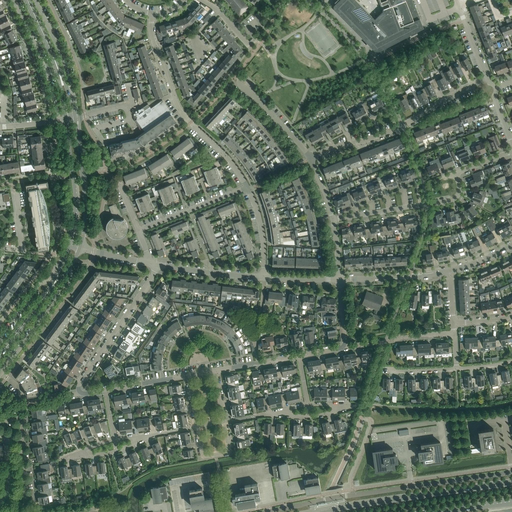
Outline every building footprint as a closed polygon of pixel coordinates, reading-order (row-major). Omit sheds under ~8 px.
[(109,11),(116,5),(113,0),(106,6),(109,11)] [(246,4),(241,0),(240,0),(232,7),(239,15),(246,10),(243,7),(246,4)] [(420,21),(419,19),(420,19),(419,18),(416,11),(417,11),(412,0),(405,0),(405,1),(389,7),(388,3),(382,5),(384,11),(374,21),(353,0),(341,0),(340,1),(336,5),(335,6),(335,7),(335,8),(335,9),(339,13),(341,15),(352,26),(353,27),(364,38),(365,39),(374,48),(375,49),(376,49),(377,50),(379,49),(380,49),(416,30),(414,24),(420,21)] [(61,12),(69,8),(67,3),(59,7),(61,12)] [(198,3),(194,8),(200,14),(205,9),(198,3)] [(471,12),(483,8),(482,5),(478,6),(477,4),(469,7),(471,12)] [(113,15),(120,10),(116,5),(109,11),(113,15)] [(63,17),(71,13),(69,8),(61,12),(63,17)] [(200,14),(194,8),(190,12),(196,18),(200,14)] [(473,17),(481,14),(480,12),(484,10),(483,8),(471,12),(473,17)] [(117,20),(124,15),(120,10),(113,15),(117,20)] [(255,15),(261,21),(265,17),(259,10),(255,15)] [(196,18),(190,12),(186,17),(192,23),(196,18)] [(74,18),(71,13),(63,17),(66,22),(74,18)] [(475,22),(487,18),(486,15),(482,16),(481,14),(473,17),(475,22)] [(124,25),(127,17),(125,16),(124,15),(117,20),(119,23),(120,24),(124,25)] [(129,28),(133,20),(127,17),(124,25),(129,28)] [(192,23),(186,17),(184,18),(182,19),(185,27),(188,26),(190,25),(192,23)] [(211,24),(215,28),(221,23),(217,18),(211,24)] [(477,27),(485,24),(484,22),(488,20),(487,18),(475,22),(477,27)] [(185,27),(182,19),(176,21),(179,29),(185,27)] [(10,25),(8,20),(0,23),(0,26),(1,29),(10,25)] [(69,29),(77,25),(75,20),(67,24),(69,29)] [(135,30),(138,22),(133,20),(129,28),(135,30)] [(179,29),(176,21),(171,23),(173,31),(179,29)] [(144,24),(138,22),(135,30),(140,32),(144,24)] [(173,31),(171,23),(165,24),(168,33),(173,31)] [(225,27),(221,23),(215,28),(218,33),(225,27)] [(168,33),(165,24),(159,26),(162,35),(168,33)] [(479,32),(491,28),(490,25),(486,26),(485,24),(477,27),(479,32)] [(10,25),(1,29),(2,32),(0,33),(2,35),(13,30),(12,30),(10,25)] [(72,34),(80,30),(77,25),(69,29),(72,34)] [(228,31),(225,27),(218,33),(222,37),(228,31)] [(481,37),(489,34),(488,32),(492,30),(491,28),(479,32),(481,37)] [(15,35),(13,30),(2,35),(3,37),(5,36),(6,39),(15,35)] [(74,39),(82,35),(80,30),(72,34),(74,39)] [(225,41),(232,35),(228,31),(222,37),(225,41)] [(483,42),(494,38),(493,33),(489,34),(481,37),(483,42)] [(15,35),(6,39),(4,40),(7,46),(10,45),(9,44),(18,40),(15,35)] [(84,39),(82,35),(74,39),(76,43),(84,39)] [(235,39),(232,35),(225,41),(229,45),(230,44),(235,39)] [(87,44),(90,43),(87,38),(84,39),(76,43),(79,48),(87,44)] [(485,47),(496,43),(497,43),(496,40),(494,38),(483,42),(485,47)] [(235,39),(230,44),(232,46),(235,50),(233,52),(236,56),(238,55),(243,51),(234,40),(235,39)] [(117,47),(116,42),(107,44),(104,45),(105,51),(114,48),(117,47)] [(487,52),(498,48),(496,43),(485,47),(487,52)] [(89,49),(87,44),(79,48),(81,53),(89,49)] [(165,47),(167,53),(175,50),(173,44),(165,47)] [(11,50),(12,53),(21,50),(20,45),(8,48),(9,51),(11,50)] [(499,51),(498,48),(487,52),(489,57),(494,56),(497,54),(496,52),(499,51)] [(23,56),(21,50),(12,53),(12,56),(10,56),(11,59),(23,56)] [(168,58),(176,55),(175,50),(167,53),(168,58)] [(232,64),(236,60),(229,54),(226,58),(232,64)] [(151,60),(149,55),(141,58),(143,63),(151,60)] [(170,63),(178,60),(176,55),(168,58),(170,63)] [(23,56),(11,59),(11,61),(13,61),(14,64),(24,61),(22,56),(23,56)] [(457,62),(458,65),(459,65),(459,67),(460,67),(463,65),(465,70),(471,67),(466,58),(463,60),(461,57),(456,60),(457,62)] [(229,68),(232,64),(226,58),(222,62),(229,68)] [(153,66),(151,60),(143,63),(145,69),(153,66)] [(26,66),(24,61),(14,64),(15,64),(15,67),(14,67),(14,70),(26,66)] [(225,72),(229,68),(222,62),(218,67),(224,71),(225,72)] [(463,74),(460,67),(459,67),(458,65),(457,62),(448,67),(449,70),(450,70),(452,74),(455,72),(457,77),(463,74)] [(508,71),(504,62),(494,66),(497,74),(500,73),(500,74),(508,71)] [(174,73),(182,70),(180,65),(173,68),(175,72),(174,73)] [(27,72),(26,66),(14,70),(16,75),(17,74),(27,72)] [(221,75),(224,71),(218,67),(215,71),(221,75)] [(217,80),(221,75),(215,71),(212,68),(209,72),(212,74),(211,75),(217,80)] [(454,79),(452,74),(450,70),(449,70),(446,71),(445,69),(439,71),(442,78),(443,78),(445,83),(447,82),(447,80),(448,80),(448,81),(454,79)] [(176,78),(184,75),(182,70),(174,73),(176,78)] [(157,76),(155,71),(147,74),(149,79),(157,76)] [(27,72),(17,74),(18,78),(16,78),(17,81),(29,77),(28,77),(27,72)] [(122,80),(121,74),(112,77),(114,82),(115,82),(115,84),(120,84),(122,84),(121,80),(122,80)] [(186,80),(184,75),(176,78),(178,83),(186,80)] [(214,84),(217,80),(211,75),(208,79),(214,84),(215,84),(214,84)] [(30,82),(29,77),(17,81),(17,80),(19,86),(30,82)] [(446,84),(445,83),(443,78),(442,78),(439,79),(438,77),(432,79),(436,86),(439,85),(441,90),(447,87),(446,84)] [(211,89),(214,84),(208,79),(204,83),(211,89)] [(432,88),(436,86),(432,79),(427,82),(428,85),(425,87),(425,88),(425,87),(429,94),(428,94),(429,96),(435,93),(432,88)] [(188,85),(186,80),(178,83),(180,89),(182,88),(181,88),(187,86),(188,85)] [(159,81),(151,84),(153,89),(160,86),(158,81),(159,81)] [(32,87),(30,82),(19,86),(19,88),(21,87),(22,90),(32,87)] [(207,93),(211,89),(204,83),(201,87),(207,93)] [(184,94),(184,96),(190,94),(190,93),(189,93),(189,92),(190,91),(189,92),(188,89),(187,86),(181,88),(182,88),(184,94)] [(32,88),(32,87),(22,90),(23,94),(21,94),(21,96),(33,93),(31,88),(32,88)] [(204,97),(207,93),(201,87),(197,91),(198,92),(204,97)] [(425,96),(428,94),(429,94),(425,87),(425,88),(416,92),(420,99),(421,103),(422,104),(428,101),(425,96)] [(95,98),(93,90),(87,91),(87,93),(85,93),(87,102),(90,101),(89,100),(90,99),(95,98)] [(421,103),(420,99),(416,92),(415,90),(407,95),(406,95),(409,99),(409,101),(413,108),(419,105),(418,104),(421,103)] [(204,97),(198,92),(196,94),(193,98),(191,96),(187,100),(193,106),(202,96),(204,97)] [(380,92),(372,96),(379,109),(384,106),(382,101),(384,100),(380,92)] [(35,98),(33,93),(21,96),(21,97),(24,96),(25,99),(23,99),(23,102),(35,98)] [(406,102),(409,101),(409,99),(406,95),(407,95),(406,94),(400,97),(402,99),(398,101),(403,110),(409,107),(406,102)] [(373,112),(379,109),(372,96),(367,99),(367,101),(364,102),(368,109),(370,107),(373,112)] [(231,97),(227,101),(230,104),(234,107),(237,103),(231,97)] [(36,103),(35,98),(23,102),(24,104),(26,103),(27,106),(26,106),(36,103)] [(120,145),(119,144),(117,144),(116,143),(109,145),(110,147),(108,148),(110,159),(122,156),(121,153),(125,152),(125,153),(125,152),(131,150),(138,149),(138,147),(142,143),(144,145),(149,141),(150,141),(149,140),(176,122),(177,122),(171,114),(172,113),(162,100),(151,108),(148,104),(142,108),(141,109),(132,111),(134,119),(134,120),(144,133),(139,137),(138,137),(139,138),(136,140),(136,139),(129,141),(122,142),(123,144),(120,145)] [(234,107),(230,104),(227,101),(223,105),(226,108),(230,111),(234,107)] [(365,110),(368,109),(364,102),(360,105),(361,108),(358,110),(362,118),(368,115),(365,110)] [(37,109),(36,104),(36,103),(26,106),(27,110),(25,110),(26,113),(37,109)] [(230,111),(226,108),(223,105),(220,109),(222,111),(226,115),(230,111)] [(484,105),(479,107),(483,116),(488,114),(489,113),(487,107),(485,108),(484,105)] [(483,116),(479,107),(474,109),(478,118),(483,116)] [(226,115),(222,111),(220,109),(216,113),(219,115),(222,119),(226,115)] [(362,118),(358,110),(354,112),(352,109),(348,111),(351,118),(354,116),(356,121),(358,120),(358,121),(362,119),(361,118),(362,118)] [(478,118),(474,109),(469,111),(472,120),(478,118)] [(241,117),(246,121),(251,114),(247,111),(241,117)] [(472,120),(469,111),(464,113),(467,122),(472,120)] [(351,124),(352,124),(346,112),(338,117),(341,123),(342,125),(344,123),(346,127),(347,126),(348,127),(351,125),(351,124)] [(222,119),(219,115),(216,113),(212,117),(215,119),(219,123),(222,119)] [(467,122),(464,113),(459,115),(459,116),(460,116),(462,124),(463,124),(464,126),(468,124),(467,122)] [(249,125),(255,118),(251,114),(246,121),(249,125)] [(462,124),(460,116),(459,116),(455,118),(458,127),(463,125),(463,124),(462,124)] [(219,123),(215,119),(212,117),(208,121),(211,123),(215,127),(219,123)] [(338,125),(341,123),(338,117),(329,121),(335,132),(341,129),(338,125)] [(253,128),(259,122),(255,118),(249,125),(253,128)] [(458,127),(455,118),(449,120),(453,129),(458,127)] [(453,129),(449,120),(444,122),(448,131),(453,129)] [(215,127),(211,123),(208,121),(205,125),(211,131),(215,127)] [(335,132),(329,121),(321,126),(324,132),(327,131),(330,136),(335,132)] [(257,132),(263,126),(259,122),(253,128),(257,132)] [(448,131),(444,122),(440,124),(439,124),(442,132),(443,133),(448,131)] [(442,132),(439,124),(440,124),(439,123),(434,125),(437,134),(442,132)] [(437,134),(434,125),(429,127),(432,136),(437,134)] [(261,136),(267,130),(263,126),(257,132),(261,136)] [(325,134),(326,134),(324,132),(321,126),(313,130),(319,141),(324,138),(323,135),(325,134)] [(433,138),(432,136),(429,127),(424,129),(427,137),(428,140),(433,138)] [(427,137),(424,129),(419,131),(422,139),(427,137)] [(264,140),(271,134),(267,130),(261,136),(264,140)] [(319,141),(313,130),(304,135),(308,141),(310,140),(313,144),(319,141)] [(422,139),(419,131),(414,133),(418,144),(423,142),(422,139)] [(226,144),(232,138),(228,134),(222,140),(226,144)] [(267,144),(274,138),(271,134),(264,140),(267,144)] [(29,143),(41,141),(40,136),(33,137),(32,135),(17,135),(18,145),(22,145),(21,140),(24,140),(24,138),(31,138),(31,143),(29,143)] [(496,135),(489,138),(490,142),(487,143),(490,151),(497,148),(495,143),(499,142),(496,135)] [(10,138),(8,138),(8,147),(13,146),(13,148),(16,147),(16,140),(13,140),(13,136),(10,136),(10,138)] [(8,147),(8,138),(2,138),(2,141),(0,140),(0,148),(3,148),(3,147),(8,147)] [(188,138),(183,141),(191,151),(192,150),(191,147),(193,145),(188,138)] [(229,148),(236,142),(232,138),(226,144),(229,148)] [(271,148),(278,143),(274,138),(267,144),(271,148)] [(404,147),(401,138),(395,140),(399,149),(404,147)] [(399,149),(395,140),(390,142),(394,151),(395,153),(400,151),(399,149)] [(191,151),(183,141),(179,144),(185,152),(187,150),(189,152),(191,151)] [(233,152),(240,146),(236,142),(229,148),(233,152)] [(394,151),(390,142),(385,144),(389,153),(394,151)] [(486,151),(482,142),(476,144),(477,145),(471,147),(471,148),(473,152),(474,155),(486,151)] [(274,152),(281,147),(278,143),(271,148),(274,152)] [(185,152),(179,144),(175,148),(182,157),(184,156),(182,154),(185,152)] [(389,153),(385,144),(380,146),(384,155),(389,153)] [(469,149),(468,145),(464,147),(466,151),(458,154),(461,161),(468,158),(468,159),(470,158),(469,156),(472,154),(471,153),(469,149)] [(236,156),(243,150),(240,146),(233,152),(236,156)] [(380,146),(375,148),(379,157),(380,160),(385,158),(384,155),(380,146)] [(277,157),(284,151),(281,147),(274,152),(277,157)] [(182,157),(175,148),(170,151),(176,158),(179,157),(181,159),(182,157)] [(379,157),(375,148),(370,150),(374,159),(375,162),(380,160),(379,157)] [(240,160),(247,155),(243,150),(236,156),(240,160)] [(374,159),(370,150),(365,152),(369,161),(374,159)] [(457,160),(453,150),(450,152),(451,156),(441,160),(444,169),(448,167),(454,164),(452,161),(457,160)] [(280,161),(287,156),(284,151),(277,157),(280,161)] [(369,161),(365,152),(360,154),(364,163),(369,161)] [(167,154),(162,157),(169,167),(170,166),(169,164),(172,162),(167,154)] [(352,155),(357,166),(358,169),(363,167),(358,155),(356,156),(355,154),(352,155)] [(243,164),(250,159),(247,155),(240,160),(243,164)] [(357,166),(352,155),(353,157),(351,158),(350,156),(347,157),(351,168),(357,166)] [(290,161),(287,156),(280,161),(283,165),(290,161)] [(169,167),(162,157),(157,160),(162,168),(165,166),(167,169),(169,167)] [(351,168),(347,157),(345,158),(345,160),(343,161),(346,170),(351,168)] [(253,164),(255,163),(251,158),(250,159),(243,164),(246,168),(253,164)] [(428,171),(429,175),(439,171),(438,169),(442,167),(439,160),(438,158),(432,160),(434,164),(426,167),(427,169),(424,170),(425,172),(428,171)] [(162,168),(157,160),(153,163),(159,173),(161,172),(160,169),(162,168)] [(346,170),(343,161),(341,161),(340,160),(337,161),(341,172),(346,170)] [(341,172),(337,161),(335,162),(335,164),(333,165),(336,174),(341,172)] [(499,167),(501,171),(511,167),(511,164),(510,165),(509,162),(501,165),(501,166),(500,163),(494,166),(495,168),(499,167)] [(45,168),(44,163),(33,165),(33,164),(24,166),(20,166),(21,172),(29,171),(45,168)] [(159,173),(153,163),(148,166),(153,174),(156,172),(158,174),(159,173)] [(249,173),(256,168),(253,164),(246,168),(249,173)] [(336,174),(333,165),(330,165),(330,164),(327,165),(331,176),(336,174)] [(331,176),(327,165),(325,166),(325,168),(323,169),(326,178),(331,176)] [(413,169),(412,166),(407,168),(408,171),(405,172),(409,182),(413,181),(412,178),(413,178),(413,177),(417,176),(414,168),(413,169)] [(216,167),(210,169),(213,176),(219,174),(216,167)] [(511,170),(511,167),(501,171),(502,174),(504,173),(505,175),(511,172),(511,170)] [(144,168),(139,170),(143,181),(145,181),(144,178),(147,177),(144,168)] [(251,177),(259,173),(256,168),(249,173),(251,177)] [(213,176),(210,169),(204,172),(206,179),(213,176)] [(143,181),(139,170),(134,172),(137,181),(140,180),(141,182),(143,181)] [(471,187),(475,185),(476,186),(476,187),(477,187),(478,187),(479,187),(480,186),(480,185),(479,184),(482,182),(480,177),(483,176),(481,171),(475,173),(477,176),(473,177),(474,179),(469,181),(471,187)] [(137,181),(134,172),(129,174),(133,185),(135,185),(134,182),(137,181)] [(409,182),(405,172),(401,173),(401,172),(396,174),(397,176),(400,183),(403,182),(404,181),(405,184),(409,182)] [(260,174),(259,173),(251,177),(254,182),(262,178),(260,174)] [(133,185),(129,174),(123,176),(127,185),(130,183),(131,186),(133,185)] [(222,181),(219,174),(213,176),(216,183),(222,181)] [(194,176),(187,178),(190,185),(196,183),(194,176)] [(216,183),(213,176),(206,179),(209,186),(216,183)] [(397,184),(400,183),(397,176),(395,177),(394,176),(389,178),(393,188),(397,187),(396,184),(397,184)] [(292,181),(294,186),(302,182),(300,177),(292,181)] [(190,185),(187,178),(181,181),(184,188),(190,185)] [(393,188),(389,178),(384,180),(383,178),(380,179),(384,189),(387,188),(388,187),(389,190),(393,188)] [(382,190),(384,189),(380,179),(378,181),(379,183),(373,185),(377,195),(381,193),(380,191),(382,190)] [(47,209),(46,205),(45,202),(44,198),(43,195),(42,192),(40,188),(48,187),(47,181),(26,185),(27,191),(29,190),(39,251),(49,249),(49,246),(49,242),(50,239),(50,235),(50,232),(50,229),(49,225),(49,222),(48,222),(46,209),(47,209)] [(304,187),(302,182),(294,186),(297,191),(304,187)] [(199,190),(196,183),(190,185),(193,192),(199,190)] [(377,195),(373,185),(368,187),(367,184),(364,185),(368,195),(371,194),(372,194),(373,196),(377,195)] [(171,185),(164,187),(167,194),(174,192),(171,185)] [(193,192),(190,185),(184,188),(186,195),(193,192)] [(366,196),(368,195),(364,185),(362,186),(363,189),(358,191),(361,201),(365,199),(364,197),(366,196)] [(167,194),(164,187),(155,191),(153,186),(151,187),(155,196),(160,194),(161,197),(167,194)] [(307,192),(304,187),(297,191),(298,195),(307,192)] [(261,198),(270,195),(269,194),(267,190),(259,193),(261,198)] [(361,201),(358,191),(352,193),(353,194),(350,195),(353,201),(355,200),(357,200),(358,202),(361,201)] [(471,199),(479,202),(482,195),(485,195),(485,191),(479,191),(478,194),(473,192),(471,199)] [(176,199),(174,192),(167,194),(170,201),(176,199)] [(309,197),(307,192),(298,195),(301,200),(309,197)] [(350,202),(353,201),(350,195),(349,192),(346,193),(347,195),(342,197),(346,207),(350,206),(349,203),(350,203),(350,202)] [(3,193),(0,193),(0,195),(2,209),(6,209),(5,203),(6,202),(10,201),(9,193),(8,193),(3,194),(3,193)] [(148,194),(142,196),(144,203),(151,201),(148,194)] [(170,201),(167,194),(161,197),(164,204),(170,201)] [(263,203),(271,200),(270,195),(261,198),(263,203)] [(144,203),(142,196),(135,199),(138,206),(144,203)] [(302,205),(311,202),(309,197),(301,200),(302,205)] [(346,207),(342,197),(337,199),(336,197),(333,198),(337,208),(339,207),(341,206),(342,209),(346,207)] [(154,208),(151,201),(144,203),(147,210),(154,208)] [(477,213),(474,208),(476,204),(470,201),(469,204),(471,206),(468,208),(466,206),(461,210),(466,216),(468,215),(471,218),(477,213)] [(229,202),(227,203),(230,211),(235,209),(235,210),(238,209),(235,202),(230,204),(229,202)] [(147,210),(144,203),(138,206),(141,213),(147,210)] [(230,211),(227,203),(222,205),(226,215),(231,213),(230,211)] [(123,220),(121,216),(116,204),(109,207),(113,217),(112,217),(111,218),(110,219),(109,219),(109,220),(108,221),(107,222),(107,223),(106,224),(106,225),(106,227),(106,228),(106,229),(106,230),(107,231),(107,232),(108,233),(109,234),(109,235),(110,236),(111,236),(112,237),(113,237),(114,237),(115,238),(116,238),(117,238),(118,238),(119,238),(120,237),(121,237),(122,237),(123,236),(124,235),(125,234),(126,233),(126,232),(127,231),(124,230),(124,229),(124,228),(124,227),(124,226),(124,225),(124,224),(123,224),(123,223),(122,222),(122,221),(123,220)] [(226,215),(222,205),(216,207),(221,217),(226,215)] [(454,223),(461,222),(459,214),(456,214),(455,214),(454,214),(453,211),(446,212),(447,217),(448,221),(454,220),(454,223)] [(197,221),(198,223),(206,220),(204,215),(205,214),(204,212),(197,215),(199,220),(197,221)] [(448,221),(447,217),(442,218),(441,213),(440,213),(440,212),(435,213),(435,214),(434,214),(435,217),(432,217),(431,227),(437,226),(436,224),(442,223),(442,225),(449,224),(448,221)] [(415,217),(410,218),(411,227),(414,227),(415,230),(420,229),(419,222),(419,220),(418,220),(419,222),(416,223),(415,217)] [(402,225),(399,225),(398,220),(396,220),(396,218),(393,219),(393,220),(394,230),(397,229),(398,233),(403,232),(402,225)] [(411,227),(410,218),(404,219),(405,225),(402,225),(403,232),(408,231),(408,228),(411,227)] [(491,218),(488,220),(494,230),(497,229),(491,218)] [(208,219),(206,220),(198,223),(200,228),(210,224),(208,219)] [(393,220),(392,221),(392,219),(389,220),(389,221),(387,221),(388,227),(385,228),(386,235),(391,234),(391,230),(394,230),(393,220)] [(232,224),(234,229),(244,225),(242,220),(232,224)] [(494,230),(488,220),(485,222),(491,232),(494,230)] [(505,225),(501,227),(506,235),(511,232),(509,229),(511,228),(507,220),(503,222),(505,225)] [(184,232),(183,229),(180,221),(175,223),(179,234),(184,232)] [(182,221),(180,221),(183,229),(188,228),(188,229),(191,228),(188,221),(183,223),(182,221)] [(376,223),(377,233),(380,232),(381,235),(386,235),(385,228),(382,228),(381,222),(379,223),(379,221),(376,222),(376,223)] [(376,223),(375,223),(375,222),(372,222),(372,224),(370,224),(371,230),(368,231),(369,237),(374,236),(374,233),(377,233),(376,223)] [(179,234),(175,223),(170,225),(174,236),(179,234)] [(212,229),(210,224),(200,228),(202,233),(212,229)] [(365,231),(364,225),(363,225),(362,224),(359,225),(359,226),(360,235),(363,235),(364,238),(369,237),(368,231),(365,231)] [(246,230),(244,225),(234,229),(236,234),(246,230)] [(360,235),(359,226),(358,226),(358,225),(355,225),(355,227),(353,227),(354,233),(351,233),(352,240),(357,239),(357,236),(360,235)] [(506,235),(501,227),(497,230),(501,238),(506,235)] [(351,233),(348,234),(347,228),(341,229),(343,238),(346,238),(347,241),(349,241),(350,243),(353,242),(352,240),(351,233)] [(204,238),(214,234),(212,229),(202,233),(204,238)] [(150,239),(151,241),(159,238),(157,233),(158,233),(157,230),(150,233),(152,238),(150,239)] [(248,235),(246,230),(236,234),(238,239),(248,235)] [(491,243),(487,235),(486,232),(484,234),(481,236),(482,238),(486,246),(491,243)] [(492,233),(487,235),(491,243),(496,241),(492,233)] [(206,243),(216,239),(214,234),(204,238),(206,243)] [(250,240),(248,235),(238,239),(240,244),(250,240)] [(153,247),(163,242),(161,237),(159,238),(151,241),(153,247)] [(185,242),(187,248),(197,243),(195,238),(185,242)] [(207,248),(218,244),(216,239),(206,243),(207,248)] [(476,250),(473,242),(471,239),(467,241),(466,241),(471,252),(476,250)] [(252,245),(250,240),(240,244),(242,249),(252,245)] [(478,240),(473,242),(476,250),(481,248),(478,240)] [(155,252),(165,247),(163,242),(153,247),(155,252)] [(199,248),(197,243),(187,248),(189,253),(199,248)] [(210,253),(220,249),(218,244),(207,248),(210,253)] [(254,250),(252,245),(242,249),(244,254),(254,250)] [(457,247),(460,256),(461,257),(464,256),(464,255),(465,254),(463,246),(457,247)] [(166,250),(165,247),(155,252),(156,254),(158,253),(159,256),(165,254),(164,251),(166,250)] [(460,256),(457,247),(452,249),(454,258),(460,256)] [(200,251),(199,248),(189,253),(190,255),(192,254),(193,257),(199,255),(198,252),(200,251)] [(220,249),(210,253),(210,255),(213,254),(214,257),(220,255),(219,254),(222,253),(220,249)] [(255,252),(254,250),(244,254),(241,255),(242,257),(244,256),(245,258),(248,257),(248,258),(254,256),(253,253),(255,252)] [(403,253),(401,253),(401,265),(407,264),(407,261),(410,261),(412,256),(403,257),(403,253)] [(427,263),(433,262),(431,253),(426,254),(426,259),(422,259),(423,264),(427,263)] [(24,261),(23,263),(31,270),(36,262),(24,261)] [(509,269),(505,262),(500,264),(504,272),(509,269)] [(31,270),(23,263),(19,268),(28,274),(31,270)] [(498,265),(493,268),(497,275),(502,273),(498,265)] [(28,274),(19,268),(17,266),(16,268),(18,269),(16,272),(24,278),(28,274)] [(497,275),(493,268),(488,270),(492,278),(497,275)] [(492,278),(488,270),(483,272),(487,280),(492,278)] [(104,281),(105,272),(96,271),(88,281),(95,287),(100,281),(104,281)] [(21,283),(24,278),(16,272),(13,276),(21,283)] [(487,280),(483,272),(478,274),(482,282),(487,280)] [(21,283),(13,276),(10,281),(18,287),(21,283)] [(140,277),(132,276),(131,284),(134,285),(140,277)] [(176,291),(178,281),(172,280),(172,281),(169,280),(166,282),(168,287),(171,286),(171,290),(176,291)] [(18,287),(10,281),(6,285),(7,286),(11,288),(9,290),(13,293),(14,291),(18,287)] [(95,287),(88,281),(85,286),(92,291),(95,287)] [(162,283),(160,287),(159,287),(156,291),(158,293),(157,295),(155,294),(163,300),(164,300),(167,296),(165,294),(166,292),(163,289),(165,287),(164,284),(162,283)] [(11,288),(7,286),(6,287),(5,287),(2,292),(10,298),(13,293),(9,290),(11,288)] [(92,291),(85,286),(82,290),(89,295),(92,291)] [(89,295),(82,290),(78,294),(85,300),(89,295)] [(433,294),(434,304),(441,304),(444,303),(443,299),(443,290),(439,290),(440,294),(433,294)] [(379,323),(381,317),(377,315),(383,297),(366,291),(361,304),(375,309),(371,320),(379,323)] [(411,294),(409,306),(415,307),(416,302),(419,303),(421,292),(418,291),(417,295),(411,294)] [(422,295),(422,305),(422,308),(429,308),(429,305),(429,301),(431,301),(432,291),(428,291),(428,295),(422,295)] [(0,296),(7,302),(10,298),(2,292),(0,293),(0,296)] [(275,302),(276,292),(269,292),(269,295),(266,295),(264,304),(269,304),(270,303),(271,301),(275,302)] [(282,293),(276,292),(275,302),(279,302),(278,304),(279,306),(284,306),(285,297),(282,297),(282,293)] [(85,300),(78,294),(75,299),(82,304),(85,300)] [(291,308),(292,306),(297,307),(298,298),(298,300),(295,300),(295,295),(289,294),(289,300),(287,300),(286,307),(291,308)] [(149,303),(154,307),(156,308),(160,302),(159,301),(159,300),(153,296),(148,303),(149,303)] [(313,307),(314,297),(311,297),(310,297),(303,296),(303,297),(302,296),(302,300),(303,301),(302,305),(303,305),(302,307),(303,308),(305,308),(306,308),(306,307),(307,306),(313,307)] [(114,297),(108,305),(117,312),(120,307),(119,306),(121,304),(120,303),(122,301),(123,301),(125,298),(114,297)] [(317,312),(321,312),(326,312),(326,307),(334,308),(334,304),(334,299),(323,298),(322,307),(323,307),(323,308),(317,309),(317,312)] [(82,304),(75,299),(72,303),(79,308),(82,304)] [(161,302),(161,303),(166,307),(165,308),(167,309),(170,305),(169,304),(164,301),(164,300),(163,300),(161,302)] [(153,309),(154,307),(149,303),(148,306),(147,305),(142,311),(143,312),(150,317),(154,311),(153,310),(153,309)] [(78,310),(71,305),(67,309),(74,314),(78,310)] [(114,316),(117,312),(108,305),(103,312),(112,318),(111,317),(112,315),(114,316)] [(71,319),(74,314),(67,309),(64,313),(71,319)] [(326,312),(321,312),(321,317),(323,317),(324,320),(327,320),(328,324),(336,323),(336,318),(335,318),(335,315),(332,315),(332,311),(326,312)] [(111,318),(112,318),(103,312),(99,320),(108,326),(111,321),(110,321),(109,320),(111,318)] [(144,325),(148,319),(149,319),(151,317),(150,317),(143,312),(142,314),(141,314),(137,320),(138,321),(143,324),(144,325)] [(71,319),(64,313),(61,318),(68,323),(71,319)] [(190,325),(188,316),(187,314),(182,316),(183,318),(182,319),(186,327),(190,325)] [(68,323),(61,318),(57,322),(64,327),(68,323)] [(182,329),(183,329),(177,318),(171,321),(173,323),(178,331),(182,328),(182,329)] [(217,329),(218,329),(222,321),(217,319),(213,327),(215,327),(215,328),(217,329)] [(222,331),(227,324),(228,323),(223,319),(222,321),(218,329),(222,331)] [(104,330),(108,326),(99,320),(94,327),(102,332),(101,331),(103,329),(104,330)] [(141,326),(143,324),(138,321),(136,323),(135,322),(131,329),(132,329),(139,334),(143,328),(141,327),(141,326)] [(64,327),(57,322),(54,326),(61,332),(64,327)] [(174,334),(178,331),(173,323),(168,327),(174,334)] [(226,334),(232,328),(230,327),(230,326),(231,325),(229,324),(228,324),(227,325),(227,324),(222,331),(226,334)] [(61,332),(54,326),(51,331),(58,336),(61,332)] [(315,326),(309,327),(309,332),(305,332),(306,343),(314,341),(312,333),(316,332),(315,326)] [(336,326),(323,327),(325,333),(327,334),(328,338),(337,336),(336,333),(337,333),(336,333),(336,330),(336,326)] [(102,332),(94,327),(89,334),(98,340),(101,335),(99,334),(101,332),(102,332)] [(171,337),(174,334),(168,327),(164,331),(171,337)] [(229,338),(235,332),(232,328),(226,334),(229,338)] [(137,337),(139,334),(132,329),(130,332),(129,331),(125,337),(133,343),(137,336),(137,337)] [(58,336),(51,331),(48,335),(55,340),(58,336)] [(171,337),(164,331),(161,336),(168,341),(169,340),(170,340),(172,338),(171,337)] [(297,334),(290,335),(292,345),(299,344),(298,341),(303,340),(301,331),(296,331),(297,334)] [(232,342),(239,337),(235,332),(229,338),(232,342)] [(95,344),(98,340),(89,334),(84,341),(93,346),(92,346),(93,343),(95,344)] [(508,344),(506,334),(500,335),(501,339),(498,340),(499,346),(499,350),(503,350),(502,346),(508,344)] [(55,340),(48,335),(44,339),(51,345),(55,340)] [(489,347),(488,336),(488,335),(482,335),(482,337),(483,341),(480,342),(480,351),(484,351),(483,348),(489,347)] [(166,345),(168,341),(161,336),(158,341),(166,345)] [(265,338),(265,341),(259,342),(258,349),(258,348),(263,348),(263,350),(271,349),(270,345),(274,344),(273,336),(265,338)] [(495,336),(488,336),(489,347),(496,347),(495,347),(499,346),(498,340),(495,340),(495,336)] [(133,343),(125,337),(126,338),(125,340),(124,340),(119,346),(125,350),(129,353),(133,347),(132,345),(133,343)] [(234,346),(242,342),(239,337),(232,342),(234,346)] [(288,346),(286,337),(276,339),(277,347),(282,347),(283,347),(282,347),(284,346),(284,347),(288,346)] [(477,337),(471,338),(471,349),(477,348),(477,351),(480,351),(480,342),(477,342),(477,337)] [(471,349),(471,338),(464,338),(465,342),(460,343),(460,349),(465,349),(471,349)] [(50,346),(43,341),(40,345),(47,350),(50,346)] [(93,346),(84,341),(80,348),(89,354),(92,349),(91,349),(90,348),(92,346),(93,346)] [(164,350),(166,345),(158,341),(156,347),(164,350)] [(448,342),(442,343),(442,354),(448,353),(449,356),(452,356),(451,347),(448,347),(448,342)] [(430,343),(424,344),(424,355),(430,354),(431,357),(433,357),(433,348),(430,348),(430,343)] [(442,354),(442,343),(435,343),(436,347),(433,348),(433,357),(436,357),(436,354),(442,354)] [(424,355),(424,344),(418,344),(418,349),(415,349),(415,355),(418,355),(424,355)] [(47,350),(40,345),(37,350),(44,355),(47,350)] [(406,356),(406,345),(400,345),(400,350),(397,350),(397,356),(400,356),(406,356)] [(412,345),(406,345),(406,356),(413,356),(412,355),(415,355),(415,349),(412,349),(412,345)] [(124,352),(125,350),(119,346),(120,347),(119,349),(118,348),(113,355),(114,355),(119,359),(121,360),(125,354),(124,353),(124,352)] [(86,359),(89,354),(80,348),(76,353),(74,352),(73,354),(75,355),(83,360),(82,360),(84,357),(85,358),(86,359)] [(44,355),(37,350),(33,354),(40,359),(44,355)] [(361,357),(359,357),(360,363),(362,363),(363,363),(369,362),(367,351),(361,352),(361,357)] [(355,353),(349,354),(351,365),(357,364),(360,363),(359,357),(356,358),(355,353)] [(40,359),(33,354),(30,358),(37,364),(40,359)] [(351,365),(349,354),(343,355),(344,360),(341,360),(343,370),(345,369),(345,366),(351,365)] [(83,360),(75,355),(70,362),(79,368),(82,363),(81,362),(82,360),(83,360)] [(343,370),(341,360),(338,361),(337,356),(331,358),(333,368),(339,367),(340,370),(343,370)] [(37,364),(30,358),(27,363),(34,368),(37,364)] [(333,368),(331,358),(325,359),(326,363),(323,363),(324,370),(327,369),(331,369),(333,368)] [(107,373),(116,367),(114,363),(115,361),(112,359),(110,362),(105,369),(107,372),(106,372),(107,373)] [(324,370),(323,363),(320,364),(320,360),(314,361),(315,371),(322,370),(321,370),(324,370)] [(315,371),(314,361),(307,362),(308,366),(305,366),(306,373),(309,372),(309,373),(315,371)] [(76,373),(79,368),(70,362),(68,364),(67,364),(65,364),(65,365),(63,367),(65,369),(74,374),(73,374),(74,371),(76,372),(76,373)] [(134,372),(139,371),(138,365),(133,366),(132,366),(132,364),(125,366),(125,368),(126,374),(126,375),(134,373),(134,372)] [(293,364),(287,365),(289,376),(295,375),(298,374),(297,368),(294,368),(293,364)] [(23,368),(25,366),(25,365),(15,378),(15,379),(16,377),(18,379),(17,380),(18,379),(19,381),(20,381),(20,382),(21,382),(22,383),(23,386),(25,389),(26,390),(25,390),(25,391),(26,390),(26,391),(25,392),(26,392),(27,393),(27,396),(26,397),(42,394),(39,394),(39,393),(38,391),(41,389),(40,386),(40,385),(39,382),(35,383),(34,380),(31,376),(34,374),(32,372),(31,370),(28,368),(26,370),(23,368)] [(289,376),(287,365),(281,366),(282,371),(279,371),(280,377),(283,377),(289,376)] [(118,372),(119,371),(116,367),(107,373),(107,374),(108,374),(110,377),(118,375),(117,373),(118,372)] [(276,367),(270,368),(271,379),(278,378),(277,378),(280,377),(279,371),(276,372),(276,367)] [(271,379),(270,368),(263,370),(264,374),(261,374),(263,381),(265,380),(271,379)] [(74,375),(74,374),(65,369),(61,376),(65,379),(62,383),(67,386),(73,377),(72,377),(71,376),(73,374),(74,375)] [(502,375),(499,376),(501,386),(501,383),(504,382),(504,381),(510,380),(508,370),(501,371),(502,375)] [(260,381),(263,381),(261,374),(259,375),(258,371),(252,372),(254,382),(260,381)] [(489,374),(492,387),(498,386),(501,386),(499,376),(496,376),(496,373),(489,374)] [(228,382),(229,385),(235,384),(234,381),(235,381),(234,375),(233,375),(233,374),(232,374),(231,374),(230,374),(229,375),(229,376),(225,376),(226,382),(228,382)] [(477,379),(474,379),(474,387),(478,386),(478,385),(484,385),(483,375),(477,375),(477,379)] [(464,376),(464,378),(465,389),(471,388),(471,389),(475,389),(474,387),(474,379),(471,380),(471,376),(464,376)] [(427,388),(427,378),(426,378),(426,377),(421,377),(421,379),(421,383),(418,383),(418,390),(422,390),(421,389),(427,388)] [(446,381),(443,381),(443,389),(444,389),(444,393),(446,393),(446,389),(446,387),(452,387),(452,377),(445,377),(446,381)] [(389,393),(392,393),(393,383),(389,383),(390,379),(383,378),(383,388),(389,389),(389,393)] [(443,393),(443,389),(443,381),(439,382),(439,378),(433,378),(433,388),(439,388),(440,393),(443,393)] [(396,383),(393,383),(392,393),(392,396),(395,396),(396,390),(396,389),(402,389),(402,379),(396,379),(396,383)] [(418,390),(418,383),(415,383),(415,379),(408,379),(409,392),(415,392),(415,395),(418,395),(418,390)] [(67,386),(62,383),(59,381),(58,381),(57,381),(58,384),(54,384),(55,391),(65,389),(67,386)] [(238,383),(235,384),(229,385),(229,388),(227,388),(228,394),(237,392),(240,392),(238,383)] [(170,395),(174,395),(180,393),(180,391),(182,390),(181,384),(176,385),(176,384),(175,384),(174,384),(173,384),(173,385),(173,386),(168,386),(170,395)] [(300,387),(296,387),(297,390),(291,391),(294,402),(300,401),(299,397),(302,396),(301,390),(301,389),(300,387)] [(320,399),(320,388),(314,388),(314,389),(309,389),(310,395),(314,395),(314,399),(320,399)] [(326,395),(329,395),(329,389),(326,389),(326,388),(320,388),(320,399),(326,399),(326,395)] [(338,399),(338,388),(332,388),(332,389),(329,389),(329,395),(332,395),(332,399),(338,399)] [(344,395),(347,395),(347,388),(344,388),(338,388),(338,399),(344,399),(344,395)] [(350,388),(347,388),(347,395),(350,395),(350,399),(356,399),(356,388),(350,388)] [(150,394),(147,395),(148,401),(148,403),(151,403),(151,401),(157,400),(155,389),(149,390),(150,394)] [(148,401),(147,395),(144,395),(143,391),(137,392),(139,403),(145,402),(145,401),(148,401)] [(294,402),(291,391),(285,393),(283,394),(284,400),(287,399),(288,403),(294,402)] [(139,403),(137,392),(131,393),(132,397),(129,398),(130,404),(131,406),(134,406),(133,404),(139,403)] [(240,392),(237,392),(228,394),(229,400),(231,399),(232,402),(238,401),(242,400),(240,392)] [(181,396),(180,393),(174,395),(174,397),(173,398),(174,403),(184,402),(183,396),(181,396)] [(126,394),(120,395),(122,406),(128,405),(130,404),(129,398),(126,398),(126,394)] [(281,400),(284,400),(283,394),(280,394),(274,395),(276,406),(282,405),(281,400)] [(122,406),(120,395),(114,396),(114,400),(111,401),(113,407),(115,407),(122,406)] [(276,406),(274,395),(268,397),(265,398),(267,404),(269,403),(270,407),(276,406)] [(264,404),(267,404),(265,398),(262,398),(256,399),(259,410),(265,409),(264,404)] [(100,399),(93,400),(95,411),(101,409),(104,409),(103,402),(100,403),(100,399)] [(95,411),(93,400),(87,401),(88,405),(85,406),(86,412),(89,411),(89,412),(95,411)] [(242,400),(238,401),(232,402),(232,405),(230,405),(231,411),(243,409),(242,400)] [(86,412),(85,406),(83,406),(82,402),(76,403),(78,414),(84,413),(84,412),(86,412)] [(185,408),(184,402),(174,403),(175,409),(176,409),(177,412),(183,411),(183,408),(185,408)] [(78,414),(76,403),(70,404),(70,408),(68,409),(69,415),(71,414),(72,415),(78,414)] [(66,415),(69,415),(68,409),(65,409),(64,405),(58,406),(60,417),(66,416),(66,415)] [(46,416),(45,414),(42,414),(41,408),(31,410),(33,416),(37,416),(38,422),(42,421),(45,421),(58,419),(57,414),(46,416)] [(244,415),(243,409),(231,411),(232,417),(241,415),(241,416),(244,415)] [(184,414),(183,411),(177,412),(177,415),(176,415),(177,421),(178,421),(187,419),(186,413),(184,414)] [(154,418),(151,418),(152,424),(155,424),(156,428),(162,427),(161,416),(154,417),(154,418)] [(150,425),(152,424),(151,418),(149,418),(143,419),(144,430),(150,429),(150,425)] [(144,430),(143,419),(136,420),(134,420),(134,427),(137,426),(138,430),(144,430)] [(188,425),(187,419),(178,421),(177,421),(175,421),(176,428),(179,427),(179,426),(188,425)] [(335,424),(332,425),(334,432),(337,431),(337,430),(343,428),(340,419),(334,420),(335,424)] [(132,427),(134,427),(134,420),(131,421),(131,420),(125,421),(126,432),(132,431),(132,427)] [(46,426),(45,421),(42,421),(38,422),(32,423),(33,429),(37,428),(38,434),(42,433),(42,434),(47,433),(46,426)] [(108,432),(106,421),(99,423),(99,422),(93,424),(94,425),(97,433),(98,436),(103,435),(102,435),(101,431),(102,431),(102,430),(104,429),(105,434),(109,433),(108,432)] [(126,432),(125,421),(119,422),(116,423),(117,429),(119,429),(120,433),(126,432)] [(331,433),(334,432),(332,425),(329,425),(328,421),(322,423),(325,435),(331,433)] [(270,435),(273,435),(274,427),(271,427),(271,423),(265,423),(264,433),(270,433),(270,435)] [(277,427),(274,427),(273,435),(277,435),(277,433),(283,434),(283,424),(277,423),(277,427)] [(299,436),(302,436),(303,428),(300,428),(300,424),(293,424),(293,434),(299,434),(299,436)] [(306,428),(303,428),(302,436),(306,436),(306,434),(312,435),(312,425),(306,424),(306,428)] [(97,433),(94,425),(89,427),(89,426),(84,427),(84,429),(87,436),(92,435),(92,433),(94,433),(95,437),(95,438),(98,436),(97,433)] [(247,428),(244,428),(234,430),(235,436),(238,435),(238,438),(244,437),(248,436),(247,428)] [(496,451),(493,428),(477,431),(481,453),(496,451)] [(87,436),(84,429),(80,430),(79,429),(74,431),(74,432),(77,440),(82,438),(82,437),(84,436),(85,441),(89,440),(88,440),(87,436)] [(74,432),(70,434),(69,433),(64,435),(67,444),(72,442),(72,441),(74,440),(75,444),(75,445),(79,443),(78,443),(77,440),(74,432)] [(43,439),(42,434),(42,433),(38,434),(32,435),(34,441),(38,441),(39,447),(43,446),(48,446),(46,439),(43,439)] [(249,439),(246,440),(245,440),(244,437),(238,438),(239,441),(236,441),(237,447),(242,447),(246,447),(245,446),(250,445),(249,439)] [(191,443),(190,438),(181,439),(181,440),(179,440),(178,441),(178,442),(179,443),(179,444),(180,445),(181,448),(183,448),(190,447),(189,444),(191,443)] [(154,448),(151,449),(154,456),(157,455),(156,454),(162,451),(158,442),(152,444),(154,448)] [(423,464),(443,461),(440,442),(420,444),(421,450),(418,451),(419,458),(422,458),(423,464)] [(44,452),(43,446),(39,447),(33,448),(34,454),(38,453),(39,460),(47,458),(48,458),(47,451),(44,452)] [(154,456),(151,449),(148,450),(147,447),(141,449),(145,458),(150,456),(151,457),(154,456)] [(193,455),(192,449),(190,450),(190,447),(183,448),(184,451),(183,451),(184,457),(185,457),(185,458),(186,458),(188,457),(189,457),(189,456),(193,455)] [(395,468),(395,466),(394,462),(397,461),(396,454),(393,454),(392,448),(373,451),(375,471),(395,468)] [(131,458),(128,459),(131,466),(134,464),(135,466),(140,463),(139,461),(135,451),(129,454),(131,458)] [(131,466),(128,459),(125,460),(124,456),(123,456),(122,455),(118,457),(119,458),(118,459),(120,464),(119,464),(120,468),(122,468),(127,466),(128,467),(131,466)] [(95,467),(96,474),(99,474),(100,475),(105,474),(105,473),(104,462),(98,462),(98,466),(95,467)] [(38,478),(41,478),(48,477),(48,476),(47,471),(50,470),(49,463),(40,465),(41,471),(37,472),(38,478)] [(96,474),(95,467),(92,467),(92,463),(85,464),(86,474),(92,473),(93,474),(96,474)] [(286,463),(279,464),(272,465),(274,478),(278,477),(278,479),(279,479),(285,478),(285,477),(285,476),(289,475),(286,463)] [(74,469),(70,470),(71,477),(75,477),(75,475),(81,475),(79,465),(73,465),(74,469)] [(71,477),(70,470),(67,470),(67,466),(61,467),(62,479),(68,478),(68,477),(71,477)] [(50,476),(48,476),(48,477),(41,478),(42,484),(38,485),(39,491),(40,491),(49,489),(48,483),(51,483),(50,476)] [(321,492),(318,477),(306,479),(306,483),(304,484),(306,490),(308,490),(308,494),(321,492)] [(260,498),(257,483),(244,486),(246,493),(235,495),(235,496),(232,497),(233,503),(236,502),(237,508),(252,505),(252,503),(255,502),(255,501),(255,499),(260,498)] [(166,487),(166,485),(164,486),(153,488),(151,488),(151,489),(153,499),(153,500),(155,500),(157,500),(158,501),(157,501),(157,502),(164,500),(164,501),(164,498),(167,498),(168,498),(168,496),(166,487)] [(213,511),(211,497),(204,499),(202,488),(189,490),(192,507),(199,506),(200,511),(213,511)] [(50,489),(49,489),(40,491),(41,497),(38,497),(39,503),(49,502),(48,496),(51,495),(50,489)]
